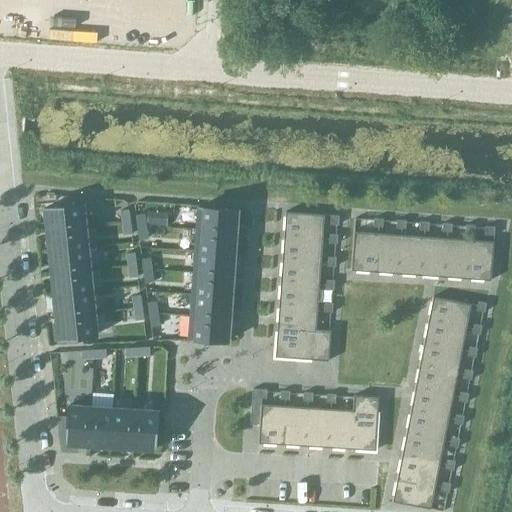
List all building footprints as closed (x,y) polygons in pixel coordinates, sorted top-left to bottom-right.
[(85,226),(83,204),(45,209),(47,230),(85,226)] [(198,229),(236,232),(238,211),(199,208),(198,229)] [(121,211),(122,223),(130,222),(129,209),(121,211)] [(286,212),(284,235),(323,238),(325,215),(286,212)] [(138,227),(146,226),(144,214),(136,215),(138,227)] [(339,224),(339,216),(331,215),(330,223),(339,224)] [(383,227),(383,219),(374,218),(374,227),(383,227)] [(406,229),(406,221),(397,220),(397,228),(406,229)] [(124,235),(132,234),(130,222),(122,223),(124,235)] [(429,231),(429,222),(420,222),(420,230),(429,231)] [(452,232),(452,224),(443,223),(442,232),(452,232)] [(475,234),(475,226),(466,225),(465,233),(475,234)] [(88,248),(85,226),(47,230),(49,252),(88,248)] [(146,226),(138,227),(140,239),(148,238),(146,226)] [(494,235),(495,227),(486,226),(485,235),(494,235)] [(196,251),(235,254),(236,232),(198,229),(196,251)] [(352,270),(375,272),(378,233),(354,232),(352,270)] [(378,233),(375,272),(398,274),(401,235),(394,235),(378,233)] [(337,244),(338,235),(330,234),(329,243),(337,244)] [(323,238),(284,235),(283,258),(321,261),(323,238)] [(398,274),(421,275),(424,237),(414,236),(401,235),(398,274)] [(424,237),(421,275),(444,277),(447,238),(434,238),(424,237)] [(447,238),(444,277),(468,279),(471,240),(454,239),(447,238)] [(471,240),(468,279),(491,281),(494,242),(474,240),(471,240)] [(90,270),(88,248),(49,252),(52,274),(90,270)] [(194,273),(233,276),(235,254),(196,251),(194,273)] [(136,265),(135,252),(127,253),(128,266),(136,265)] [(336,267),(336,258),(328,257),(327,266),(336,267)] [(144,271),(152,270),(150,258),(142,259),(144,271)] [(321,261),(283,258),(281,281),(320,284),(321,261)] [(138,277),(136,265),(128,266),(130,278),(138,277)] [(92,291),(90,270),(52,274),(54,296),(92,291)] [(145,283),(154,282),(152,270),(144,271),(145,283)] [(193,295),(231,298),(233,276),(194,273),(193,295)] [(334,290),(335,281),(326,280),(326,289),(334,290)] [(318,307),(320,284),(281,281),(279,304),(318,307)] [(95,313),(92,291),(54,296),(56,317),(95,313)] [(140,295),(132,296),(134,308),(142,307),(140,295)] [(191,317),(230,319),(231,298),(193,295),(191,317)] [(433,297),(429,320),(467,327),(471,304),(433,297)] [(158,314),(156,301),(148,302),(150,315),(158,314)] [(476,311),(485,312),(487,303),(478,302),(476,311)] [(332,313),(333,304),(325,303),(324,312),(332,313)] [(316,329),(318,307),(279,304),(278,327),(316,329)] [(142,307),(134,308),(136,320),(144,319),(142,307)] [(97,335),(95,313),(56,317),(58,339),(97,335)] [(159,326),(158,314),(150,315),(151,327),(159,326)] [(228,341),(230,319),(191,317),(189,338),(228,341)] [(462,350),(467,327),(429,320),(424,342),(462,350)] [(473,324),(472,333),(480,335),(482,326),(473,324)] [(331,330),(316,329),(278,327),(275,357),(329,361),(331,330)] [(458,373),(462,350),(424,342),(420,365),(458,373)] [(150,347),(138,348),(138,356),(150,356),(150,347)] [(467,356),(476,358),(478,348),(469,347),(467,356)] [(138,356),(138,348),(125,349),(126,357),(138,356)] [(95,358),(94,350),(82,351),(82,359),(95,358)] [(107,350),(94,350),(95,358),(107,358),(107,350)] [(453,395),(458,373),(420,365),(415,388),(453,395)] [(463,378),(471,380),(473,371),(465,369),(463,378)] [(449,418),(453,395),(415,388),(411,411),(449,418)] [(282,445),(284,406),(261,405),(262,398),(267,399),(267,390),(253,389),(251,424),(260,425),(259,443),(282,445)] [(290,400),(290,392),(281,391),(280,399),(290,400)] [(459,401),(467,403),(469,394),(460,392),(459,401)] [(312,402),(313,393),(304,393),(303,401),(312,402)] [(336,403),(336,395),(327,394),(326,402),(336,403)] [(353,411),(350,449),(375,451),(379,397),(354,396),(353,411)] [(67,444),(89,445),(91,407),(69,405),(67,444)] [(305,446),(307,408),(284,406),(282,445),(305,446)] [(113,408),(91,407),(89,445),(111,447),(113,408)] [(135,410),(113,408),(111,447),(133,448),(135,410)] [(330,409),(307,408),(305,446),(328,448),(330,409)] [(353,411),(330,409),(328,448),(350,449),(353,411)] [(157,411),(135,410),(133,448),(155,450),(157,411)] [(444,441),(449,418),(411,411),(406,434),(444,441)] [(454,424),(462,425),(464,416),(456,414),(454,424)] [(440,464),(444,441),(406,434),(402,456),(440,464)] [(450,446),(458,448),(460,439),(452,437),(450,446)] [(435,487),(440,464),(402,456),(397,479),(435,487)] [(445,469),(454,470),(455,461),(447,460),(445,469)] [(431,509),(435,487),(397,479),(393,502),(431,509)] [(441,491),(449,493),(451,484),(443,482),(441,491)]
